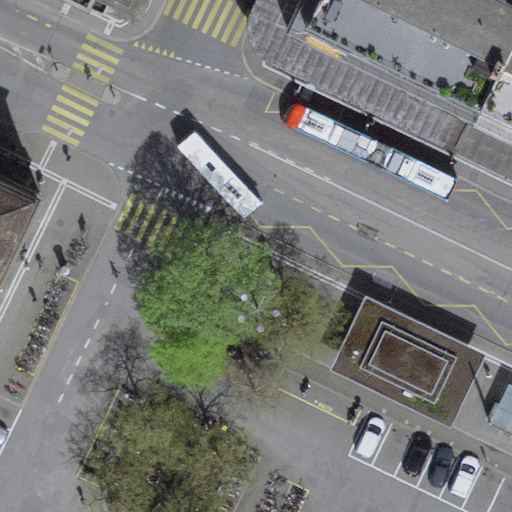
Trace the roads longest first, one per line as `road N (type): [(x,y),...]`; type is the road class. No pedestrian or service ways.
road 1 (tertiary): [(181,119),(511,275)]
road 2 (tertiary): [(0,34),(181,119)]
road 3 (residential): [(181,119),(212,0)]
